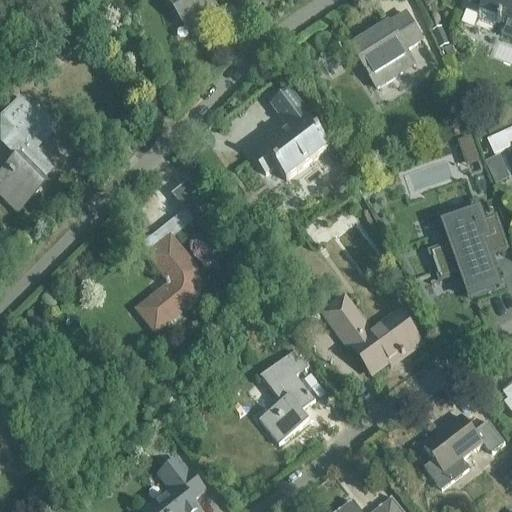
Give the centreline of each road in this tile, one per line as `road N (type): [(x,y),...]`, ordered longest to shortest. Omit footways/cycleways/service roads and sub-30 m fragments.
road 1 (residential): [(321,0),(261,39),(0,306)]
road 2 (residential): [(254,511),(339,443),(511,333)]
